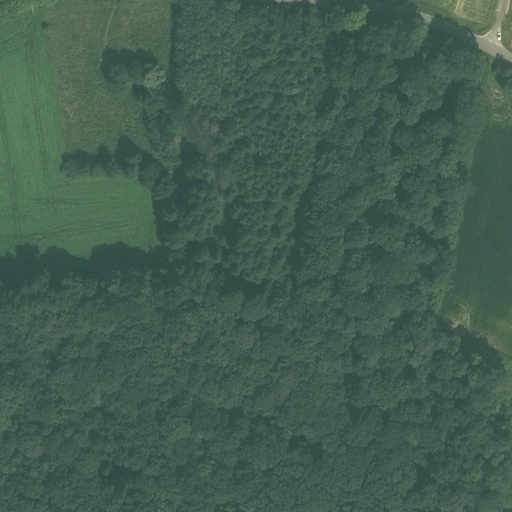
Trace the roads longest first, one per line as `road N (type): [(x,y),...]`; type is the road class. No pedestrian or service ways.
road 1 (track): [(416,16),(375,100),(328,317),(260,407),(238,464),(234,480),(265,511)]
road 2 (track): [(0,457),(139,491),(234,480)]
road 3 (unclassified): [(311,0),(404,12),(490,47)]
